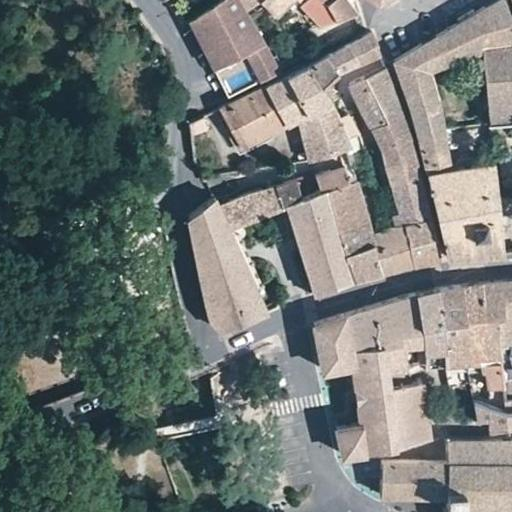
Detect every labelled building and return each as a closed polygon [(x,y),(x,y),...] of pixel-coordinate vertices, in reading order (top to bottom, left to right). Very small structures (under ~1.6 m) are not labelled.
[(209,0),(189,16),(206,48),(253,14),(245,0),(209,0)] [(306,0),(321,17),(337,12),(326,0),(271,0),(273,1),(277,5),(282,0),(306,0)] [(326,0),(337,12),(354,6),(351,0),(326,0)] [(477,51),(486,116),(511,113),(511,11),(511,9),(507,0),(482,0),(436,28),(445,55),(456,51),(477,43),(477,51)] [(253,14),(206,48),(222,80),(243,68),(240,63),(251,58),(257,73),(277,63),(256,19),(253,14)] [(371,28),(348,39),(357,55),(378,47),(371,28)] [(436,28),(422,37),(427,62),(445,55),(436,28)] [(413,125),(414,126),(440,122),(427,62),(422,37),(392,55),(413,125)] [(348,39),(328,49),(336,64),(357,55),(348,39)] [(336,64),(328,49),(294,65),(218,102),(241,139),(296,113),(308,153),(349,138),(347,131),(356,127),(346,108),(338,111),(333,95),(323,79),(336,64)] [(243,68),(248,78),(257,73),(251,58),(240,63),(243,68)] [(400,109),(382,60),(366,69),(385,115),(400,109)] [(382,159),(412,150),(405,123),(400,109),(385,115),(366,69),(348,77),(377,139),(382,159)] [(207,123),(201,110),(189,116),(190,131),(207,123)] [(440,122),(414,126),(446,251),(502,245),(490,154),(482,154),(447,158),(446,152),(440,122)] [(388,178),(418,169),(412,150),(382,159),(388,178)] [(344,173),(340,160),(328,162),(333,178),(345,175),(344,173)] [(327,182),(336,215),(348,210),(347,203),(363,197),(355,169),(344,173),(345,175),(333,178),(328,162),(312,167),(318,186),(327,182)] [(405,214),(429,210),(418,169),(388,178),(396,205),(403,203),(405,214)] [(251,184),(218,198),(228,220),(287,198),(300,193),(293,172),(251,184)] [(287,198),(316,287),(353,273),(336,215),(327,182),(318,186),(300,193),(287,198)] [(215,189),(211,190),(186,211),(208,316),(218,324),(267,306),(257,284),(235,236),(228,220),(218,198),(215,189)] [(336,215),(353,273),(364,269),(382,265),(374,237),(392,232),(389,217),(383,218),(370,224),(363,197),(347,203),(348,210),(336,215)] [(400,215),(413,259),(440,253),(429,210),(405,214),(400,215)] [(374,237),(382,265),(413,259),(400,215),(394,216),(389,217),(392,232),(374,237)] [(235,236),(257,284),(267,279),(247,232),(235,236)] [(511,272),(483,275),(482,275),(485,309),(495,309),(498,329),(511,329),(511,272)] [(482,275),(463,278),(468,356),(490,354),(500,353),(498,329),(495,309),(485,309),(482,275)] [(463,278),(439,282),(448,358),(468,356),(463,278)] [(426,283),(418,286),(427,350),(428,359),(448,358),(439,282),(426,283)] [(418,286),(374,299),(392,358),(412,357),(412,351),(427,350),(418,286)] [(336,417),(343,446),(399,437),(398,433),(431,426),(424,370),(393,372),(392,358),(374,299),(314,315),(322,360),(350,354),(360,412),(336,417)] [(501,364),(500,353),(490,354),(490,365),(501,364)] [(499,416),(511,416),(511,399),(505,400),(488,394),(489,409),(490,419),(499,416)] [(447,449),(446,487),(445,511),(511,511),(511,431),(482,431),(451,430),(447,430),(447,449)] [(378,486),(446,487),(447,449),(380,450),(378,486)]
